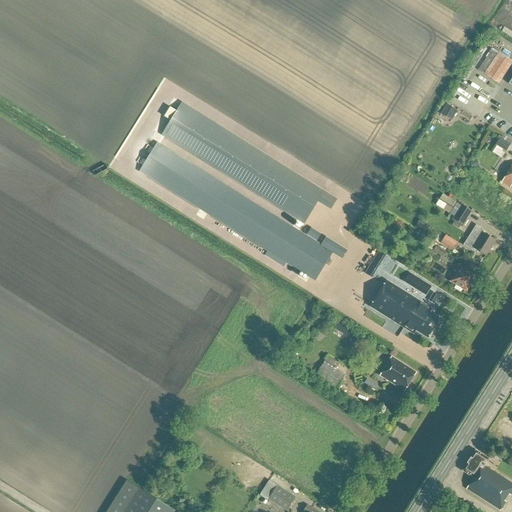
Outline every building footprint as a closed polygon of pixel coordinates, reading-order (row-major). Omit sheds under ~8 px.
[(482,46),(462,74),(468,78),(487,50),(482,46)] [(498,86),(511,65),(511,62),(493,50),(478,72),(498,86)] [(439,113),(451,119),(456,108),(444,103),(439,113)] [(195,111),(182,104),(176,112),(170,108),(164,117),(171,122),(162,135),(188,151),(231,178),(304,224),(317,203),(323,206),(330,211),(337,200),(330,196),(324,192),(251,146),(243,141),(195,111)] [(511,141),(502,135),(495,146),(506,152),(511,142),(511,141)] [(139,172),(267,252),(265,256),(283,268),(286,263),(292,267),(290,271),(295,275),(298,271),(314,281),(331,253),(341,259),(346,251),(324,237),(320,244),(316,242),(320,234),(310,228),(305,235),(157,143),(139,172)] [(471,163),(469,164),(470,165),(472,170),(477,167),(475,162),(471,163)] [(511,165),(501,183),(511,189),(511,165)] [(442,195),(435,206),(450,215),(457,204),(442,195)] [(456,218),(454,220),(455,221),(461,225),(462,225),(470,211),(463,207),(462,207),(456,218)] [(474,254),(476,251),(485,256),(495,242),(482,234),(484,231),(476,226),(463,246),(474,254)] [(443,233),(439,242),(452,249),(457,240),(443,233)] [(436,247),(432,252),(443,259),(447,253),(436,247)] [(466,291),(475,275),(458,265),(454,272),(456,273),(451,282),(457,285),(454,289),(460,292),(462,289),(466,291)] [(373,309),(414,335),(416,331),(427,338),(439,320),(429,313),(431,310),(430,309),(389,283),(386,282),(370,307),(373,309)] [(404,392),(416,373),(391,358),(380,376),(404,392)] [(336,390),(345,377),(324,363),(315,377),(336,390)] [(376,387),(367,380),(364,384),(374,391),(376,387)] [(500,511),(511,492),(511,483),(484,466),(488,460),(475,451),(462,471),(473,479),(466,489),(500,511)] [(261,497),(285,511),(286,511),(295,499),(270,483),(261,497)] [(174,511),(139,489),(124,511),(174,511)]
